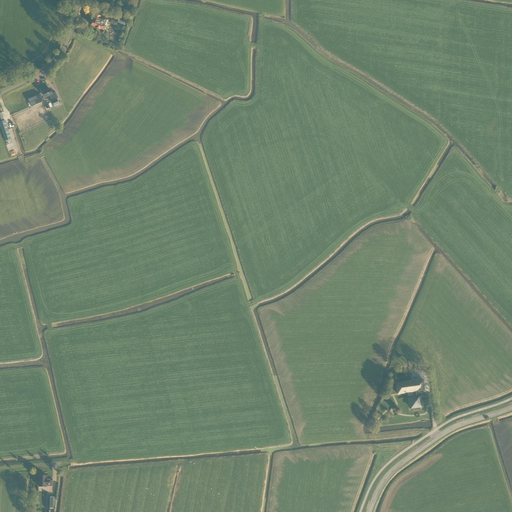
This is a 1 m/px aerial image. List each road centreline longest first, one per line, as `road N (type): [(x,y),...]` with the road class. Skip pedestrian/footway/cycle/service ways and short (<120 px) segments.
road 1 (secondary): [(369,511),(388,475),(435,438),(511,407)]
road 2 (unclassified): [(0,94),(59,56),(77,0)]
